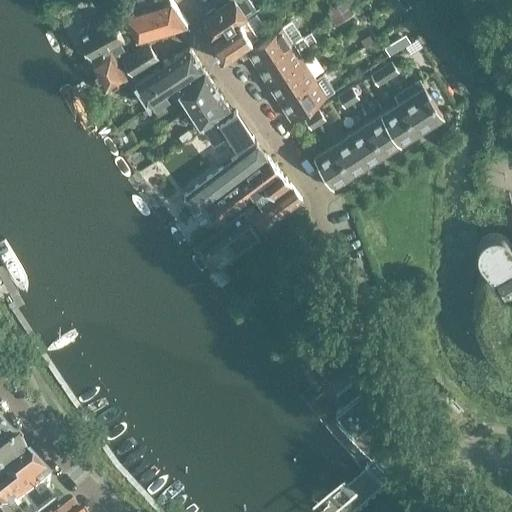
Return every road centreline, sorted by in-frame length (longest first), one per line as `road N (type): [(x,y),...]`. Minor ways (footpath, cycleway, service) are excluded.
road 1 (residential): [(418,457),(402,413),(372,371),(317,203)]
road 2 (residential): [(317,203),(212,64),(185,0)]
road 3 (residential): [(106,511),(0,388)]
road 4 (residential): [(317,203),(439,125)]
